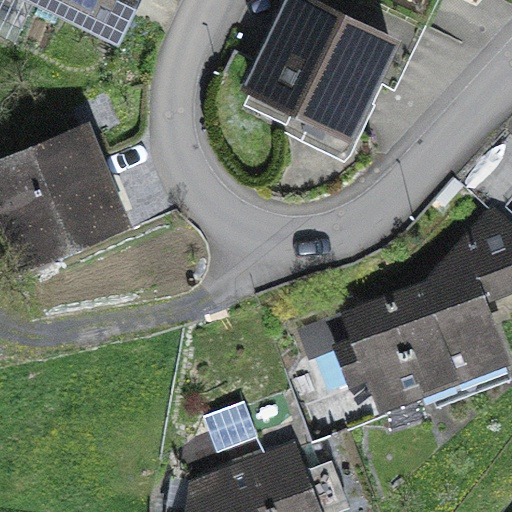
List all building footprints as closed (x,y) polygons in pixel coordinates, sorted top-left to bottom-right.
[(135,0),(0,0),(0,13),(106,63),(135,0)] [(295,4),(273,47),(369,94),(390,52),(295,4)] [(348,138),(369,94),(273,47),(252,90),(348,138)] [(91,139),(0,173),(0,203),(24,265),(124,227),(91,139)] [(432,291),(351,319),(382,405),(501,363),(479,301),(511,288),(511,240),(490,219),(432,291)] [(193,490),(190,511),(311,511),(292,455),(193,490)]
